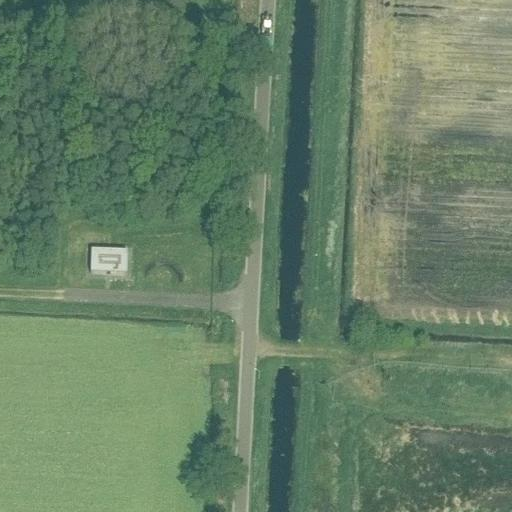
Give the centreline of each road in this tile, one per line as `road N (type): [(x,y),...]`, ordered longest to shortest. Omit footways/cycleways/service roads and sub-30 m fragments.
road 1 (unclassified): [(239,511),(267,0)]
road 2 (track): [(247,352),(511,363)]
